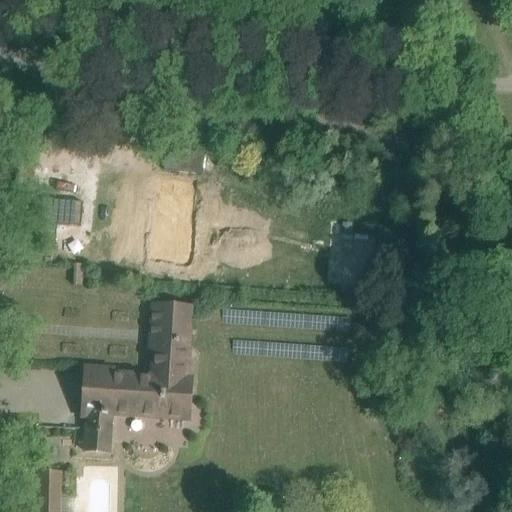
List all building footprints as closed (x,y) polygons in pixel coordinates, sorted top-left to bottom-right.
[(167,148),(164,171),(201,176),(204,153),(167,148)] [(36,152),(33,188),(57,190),(58,177),(70,178),(72,154),(60,153),(36,152)] [(155,190),(154,217),(151,255),(188,258),(192,192),(155,190)] [(32,223),(31,247),(40,248),(54,249),(55,242),(56,225),(80,227),(82,203),(34,199),(32,223)] [(344,239),(342,288),(372,289),(374,241),(344,239)] [(74,268),(73,289),(82,290),(83,268),(74,268)] [(192,381),(187,381),(191,309),(152,307),(149,350),(153,351),(151,378),(114,376),(115,372),(84,370),(84,372),(85,372),(83,415),(81,415),(81,417),(87,417),(86,431),(85,442),(110,444),(112,415),(124,415),(123,430),(140,430),(140,417),(189,420),(192,381)] [(35,511),(62,511),(63,473),(37,472),(35,511)]
